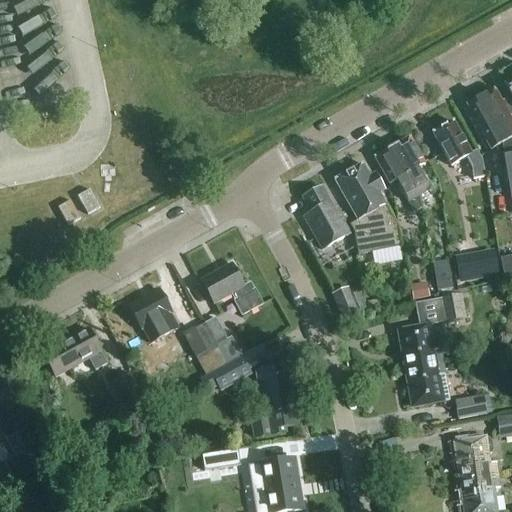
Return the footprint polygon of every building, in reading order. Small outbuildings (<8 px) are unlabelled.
[(511,124),(509,119),(511,117),(511,112),(506,102),(501,105),(494,92),(466,108),(491,152),(503,145),(505,159),(503,159),(511,211),(511,124)] [(471,169),(473,181),(485,179),(482,163),(476,153),(471,156),(453,124),(433,135),(451,168),(466,160),(471,169)] [(409,140),(392,150),(419,198),(430,192),(418,171),(425,167),(409,140)] [(419,198),(392,150),(374,160),(389,187),(396,183),(414,214),(424,209),(419,198)] [(397,228),(378,195),(384,191),(375,176),(370,179),(362,167),(334,182),(357,223),(349,227),(353,235),(358,257),(401,249),(397,228)] [(311,216),(304,220),(321,252),(351,235),(338,211),(334,212),(322,190),(302,200),(311,216)] [(77,199),(87,217),(100,210),(89,192),(77,199)] [(55,212),(65,230),(77,223),(66,205),(55,212)] [(472,258),(476,279),(496,275),(492,255),(472,258)] [(452,291),(448,263),(433,266),(437,293),(452,291)] [(234,303),(234,304),(242,318),(262,306),(254,292),(254,293),(250,286),(244,289),(231,266),(201,283),(214,307),(231,298),(234,303)] [(511,275),(511,269),(503,272),(504,278),(511,275)] [(426,285),(410,288),(413,302),(428,299),(426,285)] [(333,296),(342,319),(357,313),(347,290),(333,296)] [(142,333),(147,342),(177,326),(158,292),(128,308),(142,333)] [(440,302),(445,325),(466,321),(461,298),(440,302)] [(379,303),(366,305),(368,312),(380,311),(379,303)] [(204,326),(227,368),(242,359),(231,340),(227,342),(215,320),(204,326)] [(206,379),(227,368),(204,326),(194,332),(206,354),(195,359),(206,379)] [(398,334),(405,371),(442,364),(440,352),(434,353),(429,328),(398,334)] [(42,356),(56,380),(89,362),(95,373),(107,366),(88,331),(42,356)] [(242,360),(227,368),(201,382),(206,391),(217,386),(220,392),(250,376),(242,360)] [(442,364),(405,371),(412,410),(443,404),(438,378),(445,377),(442,364)] [(266,416),(252,418),(255,441),(285,436),(284,430),(299,427),(291,376),(275,378),(274,370),(256,373),(258,385),(261,385),(266,416)] [(111,386),(130,420),(149,410),(130,376),(111,386)] [(454,404),(457,423),(487,418),(483,398),(454,404)] [(0,438),(2,437),(5,442),(21,433),(16,410),(1,413),(2,418),(0,418),(0,438)] [(131,421),(136,430),(154,420),(149,411),(131,421)] [(511,417),(496,421),(499,442),(511,439),(511,417)] [(454,445),(460,483),(498,477),(496,465),(489,466),(488,457),(491,456),(493,452),(492,444),(488,441),(486,441),(485,440),(468,443),(467,439),(455,441),(456,445),(454,445)] [(241,452),(205,458),(208,473),(243,467),(241,452)] [(301,511),(293,461),(263,466),(270,511),(301,511)] [(498,477),(460,483),(464,511),(496,511),(493,492),(500,491),(498,477)]
